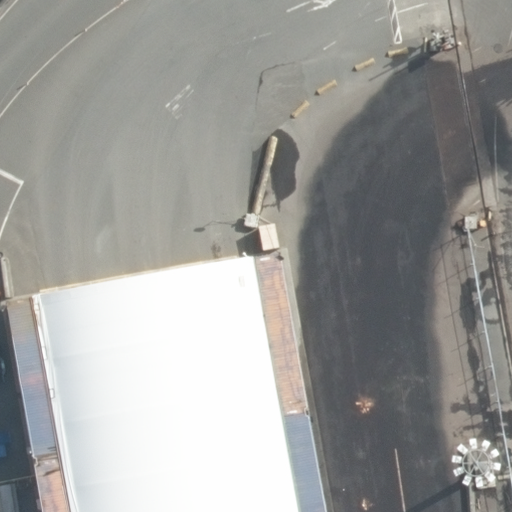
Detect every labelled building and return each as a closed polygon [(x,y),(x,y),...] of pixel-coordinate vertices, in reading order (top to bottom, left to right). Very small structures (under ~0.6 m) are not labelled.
[(318,413),(287,252),(260,257),(290,418),(318,413)] [(67,457),(77,511),(306,511),(290,418),(260,257),(38,297),(67,457)] [(67,457),(38,297),(10,302),(38,462),(67,457)] [(335,511),(318,413),(290,418),(306,511),(335,511)] [(77,511),(67,457),(38,462),(47,511),(77,511)]
